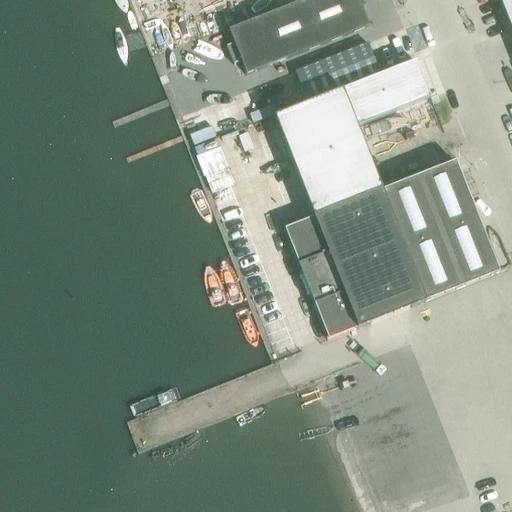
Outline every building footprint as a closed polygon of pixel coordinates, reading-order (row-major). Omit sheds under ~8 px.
[(246,76),(369,27),(357,0),(306,0),(228,31),(233,44),(226,47),(233,65),(241,62),(246,76)] [(511,0),(497,0),(511,36),(511,0)] [(367,44),(296,72),(308,101),(378,73),(367,44)] [(426,302),(499,273),(455,162),(382,191),(381,190),(357,128),(430,99),(415,62),(273,118),(312,218),(284,230),(298,265),(297,265),(313,306),(314,306),(328,341),(356,330),(357,331),(426,303),(426,302)] [(432,371),(437,395),(457,391),(451,367),(432,371)]
